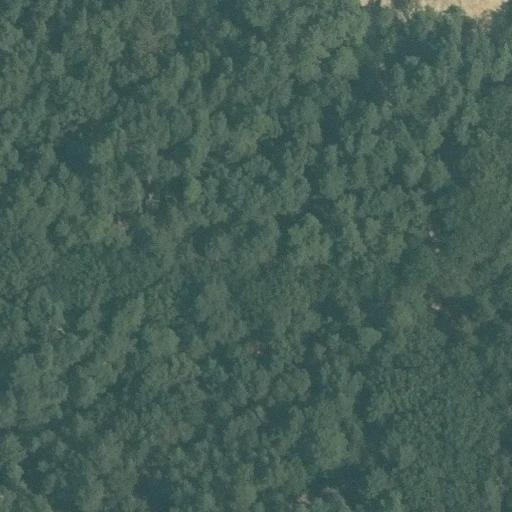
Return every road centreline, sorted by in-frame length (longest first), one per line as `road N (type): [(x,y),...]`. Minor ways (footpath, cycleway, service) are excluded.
road 1 (track): [(431,279),(0,275)]
road 2 (track): [(432,511),(423,402),(431,279)]
road 3 (unknown): [(511,463),(469,407),(431,279)]
road 4 (track): [(431,279),(511,161)]
